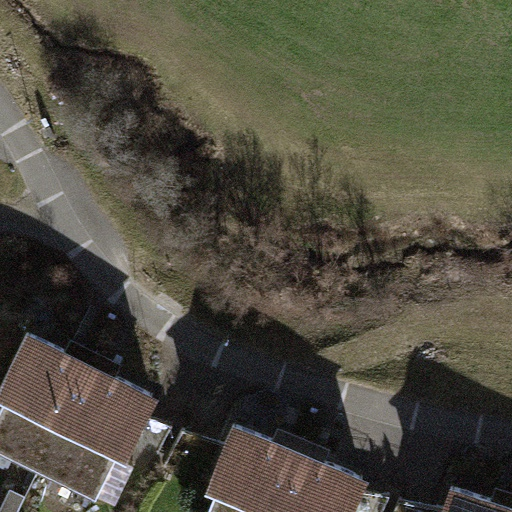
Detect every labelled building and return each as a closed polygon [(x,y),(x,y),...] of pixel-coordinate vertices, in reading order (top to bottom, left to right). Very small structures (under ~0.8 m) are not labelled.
[(88,359),(23,329),(0,376),(0,399),(7,403),(0,417),(0,447),(38,465),(88,359)] [(159,391),(88,359),(38,465),(94,493),(114,452),(127,458),(159,391)] [(265,511),(294,448),(227,419),(198,487),(214,493),(205,511),(265,511)] [(349,511),(365,477),(294,448),(265,511),(349,511)] [(507,511),(510,505),(442,481),(431,511),(507,511)] [(10,511),(18,492),(3,487),(0,494),(0,511),(10,511)]
